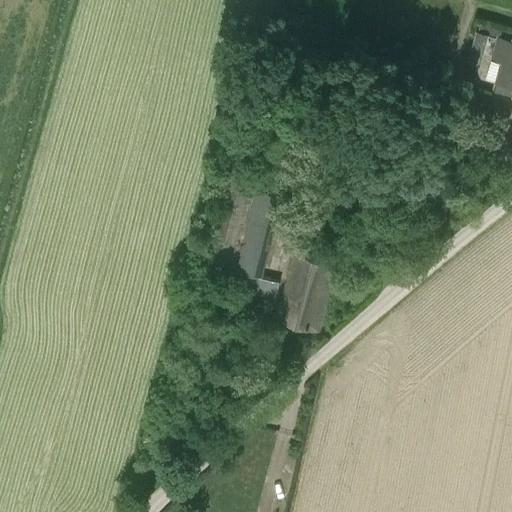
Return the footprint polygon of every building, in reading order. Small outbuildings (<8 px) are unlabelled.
[(511,84),(511,40),(501,37),(503,29),(481,23),(478,33),(497,38),(486,77),(511,84)] [(299,37),(276,26),(270,37),(294,49),(299,37)] [(481,66),(488,40),(475,37),(468,62),(481,66)] [(511,102),(511,98),(511,94),(493,87),(490,94),(511,102)] [(345,137),(352,111),(325,105),(319,130),(345,137)] [(232,287),(277,296),(281,279),(263,275),(284,195),(257,188),(261,173),(227,164),(202,260),(237,269),(232,287)] [(316,239),(325,208),(304,202),(295,233),(316,239)] [(277,317),(320,328),(336,263),(294,253),(277,317)]
